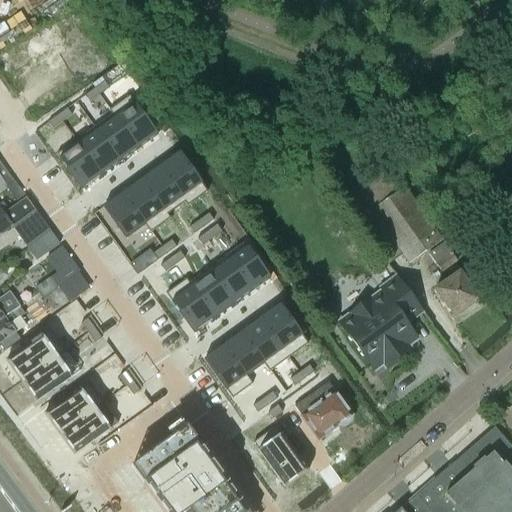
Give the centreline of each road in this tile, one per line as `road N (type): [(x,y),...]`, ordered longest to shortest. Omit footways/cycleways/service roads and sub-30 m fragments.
road 1 (residential): [(334,511),(511,359)]
road 2 (residential): [(60,223),(165,369)]
road 3 (residential): [(184,396),(88,465),(122,511)]
road 4 (residential): [(184,396),(268,511)]
road 5 (residential): [(165,369),(273,291)]
road 6 (residential): [(60,223),(168,146)]
